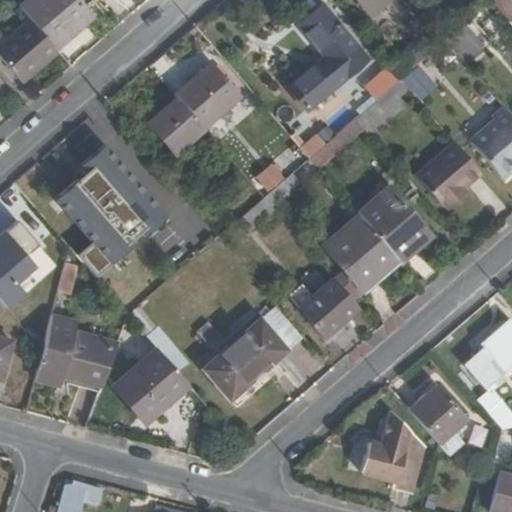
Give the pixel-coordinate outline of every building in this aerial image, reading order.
[(55,47),(92,14),(79,0),(32,0),(22,9),(29,17),(55,47)] [(357,0),(368,12),(382,0),(357,0)] [(473,14),(489,0),(478,0),(468,8),(473,14)] [(511,0),(493,0),(492,2),(511,17),(511,0)] [(305,111),(368,60),(325,9),(300,29),(322,55),(285,86),(305,111)] [(0,57),(22,83),(59,51),(55,47),(29,17),(0,42),(0,57)] [(465,63),(484,47),(464,22),(444,39),(465,63)] [(399,79),(414,66),(404,55),(389,68),(399,79)] [(202,127),(238,96),(210,64),(174,95),(176,97),(202,127)] [(421,99),(438,84),(419,64),(403,79),(421,99)] [(399,97),(407,89),(399,79),(353,118),(369,137),(405,104),(399,97)] [(174,154),(203,129),(202,127),(176,97),(146,123),(174,154)] [(511,118),(503,107),(491,117),(494,121),(469,142),(499,176),(511,165),(511,118)] [(343,142),(361,127),(353,118),(336,134),(343,142)] [(331,153),(343,142),(336,134),(324,144),(331,153)] [(479,174),(452,142),(413,175),(441,207),(479,174)] [(183,180),(208,157),(199,147),(173,169),(183,180)] [(147,209),(163,194),(135,162),(134,161),(118,174),(98,149),(58,183),(73,200),(92,222),(93,223),(131,190),(147,209)] [(163,194),(170,188),(143,155),(135,162),(163,194)] [(291,172),(294,170),(286,162),(256,189),(263,197),(291,172)] [(270,206),(299,181),(291,172),(263,197),(270,206)] [(412,206),(422,198),(406,180),(397,187),(412,206)] [(391,186),(357,215),(396,260),(397,261),(430,233),(391,186)] [(247,231),(273,209),(270,206),(263,197),(237,219),(247,231)] [(86,227),(92,222),(73,200),(67,205),(86,227)] [(359,291),(396,260),(357,215),(320,246),(341,270),(332,278),(349,298),(359,290),(359,291)] [(4,240),(27,269),(51,250),(28,220),(4,240)] [(208,245),(218,236),(212,229),(201,238),(208,245)] [(57,291),(68,295),(77,264),(65,261),(57,291)] [(59,280),(62,266),(47,263),(43,275),(59,280)] [(323,339),(358,308),(349,298),(332,278),(311,296),(297,307),(323,339)] [(297,307),(311,296),(300,283),(287,295),(297,307)] [(126,298),(127,297),(119,288),(110,295),(119,305),(126,298)] [(127,315),(134,309),(126,298),(119,305),(127,315)] [(285,350),(300,337),(274,307),(259,319),(285,350)] [(101,387),(117,342),(73,330),(76,321),(51,315),(34,380),(59,387),(62,377),(101,387)] [(273,360),(285,350),(259,319),(216,357),(202,369),(235,407),(279,368),(273,360)] [(483,388),(511,362),(511,322),(509,319),(480,345),(483,348),(463,365),(483,388)] [(207,345),(220,334),(207,320),(195,332),(207,345)] [(0,379),(1,380),(12,340),(0,337),(0,379)] [(179,374),(190,366),(170,342),(159,351),(179,374)] [(142,423),(187,384),(179,374),(159,351),(156,349),(112,387),(142,423)] [(202,369),(216,357),(209,350),(196,361),(202,369)] [(438,444),(466,419),(436,385),(407,408),(438,444)] [(501,428),(511,425),(511,416),(498,399),(485,410),(501,428)] [(412,493),(424,446),(387,411),(378,445),(367,443),(360,472),(393,481),(391,488),(412,493)] [(470,437),(481,446),(492,431),(481,422),(470,437)] [(488,511),(489,511),(511,511),(511,475),(499,472),(488,511)] [(81,511),(85,485),(65,483),(60,511),(81,511)] [(424,511),(428,511),(434,492),(425,490),(419,510),(424,511)] [(96,493),(94,503),(126,510),(128,500),(96,493)]
